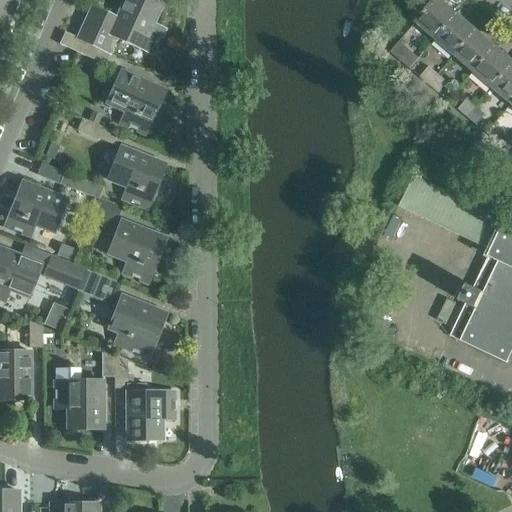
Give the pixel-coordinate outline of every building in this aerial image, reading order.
[(0,0),(0,20),(8,24),(17,0),(16,0),(0,0)] [(64,33),(59,45),(76,52),(83,56),(105,65),(109,57),(111,53),(117,39),(153,55),(164,30),(152,25),(161,6),(148,0),(124,0),(120,11),(117,10),(113,18),(91,8),(77,39),(64,33)] [(435,0),(416,23),(435,39),(457,14),(440,0),(435,0)] [(435,39),(455,55),(476,30),(457,14),(435,39)] [(455,55),(474,72),(495,47),(476,30),(455,55)] [(391,53),(400,61),(409,50),(400,42),(391,53)] [(474,72),(493,88),(511,65),(511,61),(495,47),(474,72)] [(409,50),(400,61),(409,68),(418,58),(409,50)] [(511,65),(493,88),(511,104),(511,65)] [(420,77),(429,85),(438,75),(429,67),(420,77)] [(106,104),(125,112),(120,124),(144,135),(164,91),(121,72),(106,104)] [(438,75),(429,85),(438,93),(447,82),(438,75)] [(459,110),(467,118),(476,107),(468,100),(459,110)] [(476,107),(467,118),(477,126),(486,115),(476,107)] [(93,112),(89,122),(98,126),(102,116),(93,112)] [(77,131),(115,146),(120,134),(82,119),(77,131)] [(496,142),(505,150),(511,142),(511,137),(505,132),(496,142)] [(107,180),(127,188),(122,200),(147,210),(165,165),(120,147),(107,180)] [(59,185),(98,200),(102,188),(63,172),(59,185)] [(400,207),(488,249),(503,219),(414,176),(400,207)] [(4,228),(30,237),(34,225),(54,233),(66,200),(22,183),(4,228)] [(121,208),(98,200),(90,219),(111,227),(114,219),(117,220),(121,208)] [(108,254),(127,262),(123,274),(147,284),(165,239),(121,221),(108,254)] [(511,231),(503,227),(474,287),(469,285),(461,301),(467,303),(451,336),(507,363),(511,353),(511,231)] [(0,300),(4,302),(9,290),(28,298),(41,265),(0,248),(0,300)] [(43,276),(78,290),(86,270),(50,256),(43,276)] [(86,270),(78,290),(77,292),(97,301),(99,296),(107,299),(106,302),(117,306),(108,330),(127,337),(123,349),(148,359),(166,314),(117,295),(121,284),(86,270)] [(62,328),(68,307),(53,302),(47,324),(62,328)] [(29,322),(29,348),(42,348),(41,327),(29,322)] [(101,378),(114,377),(114,355),(101,350),(101,378)] [(0,352),(0,400),(30,400),(30,352),(0,352)] [(114,355),(114,377),(114,389),(127,389),(127,360),(114,355)] [(54,382),(54,409),(67,409),(67,430),(102,429),(102,381),(54,382)] [(126,392),(126,441),(162,441),(162,419),(174,419),(174,392),(126,392)] [(0,492),(0,511),(17,511),(18,492),(0,492)]
